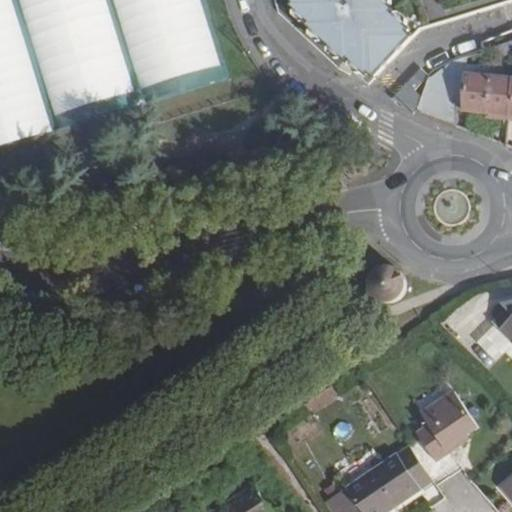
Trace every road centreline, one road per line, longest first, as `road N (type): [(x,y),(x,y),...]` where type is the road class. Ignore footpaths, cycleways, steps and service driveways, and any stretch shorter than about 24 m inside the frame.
road 1 (tertiary): [(0,281),(115,278),(358,223),(401,230)]
road 2 (tertiary): [(398,192),(102,258),(0,257)]
road 3 (residential): [(249,0),(280,56),(328,97),(444,150)]
road 4 (tertiary): [(401,230),(432,260),(466,263),(496,247),(511,219)]
